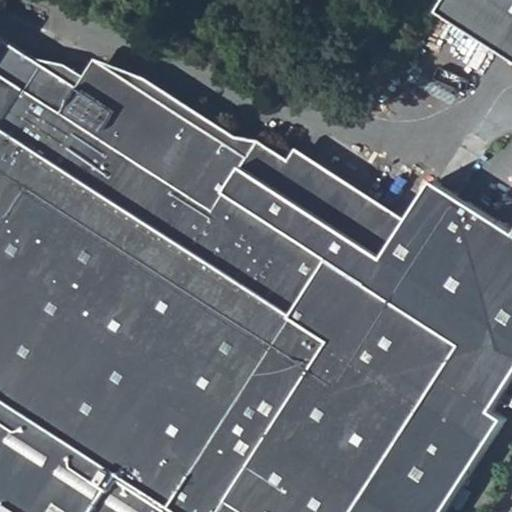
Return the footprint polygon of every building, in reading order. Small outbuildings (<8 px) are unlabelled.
[(511,0),(444,0),(441,6),(511,50),(511,0)] [(511,50),(441,6),(348,145),(311,125),(298,147),(407,219),(433,179),(511,229),(511,50)] [(0,511),(6,504),(18,511),(442,511),(505,416),(491,407),(511,374),(511,229),(433,179),(400,231),(384,256),(274,183),(290,158),(259,138),(251,152),(123,70),(105,99),(33,54),(0,33),(0,511)] [(50,50),(33,54),(105,99),(123,70),(108,60),(97,79),(50,50)] [(274,183),(384,256),(400,231),(407,219),(298,147),(290,158),(274,183)]
